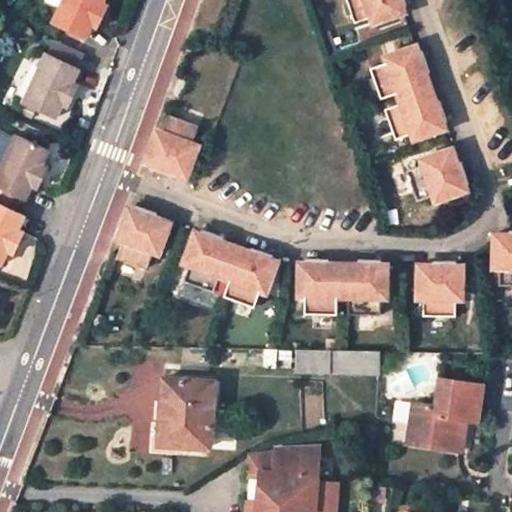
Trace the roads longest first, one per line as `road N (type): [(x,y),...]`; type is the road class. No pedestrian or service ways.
road 1 (residential): [(424,0),(493,190),(489,219),(472,239),(283,241),(103,173)]
road 2 (tertiary): [(0,449),(103,173)]
road 3 (tertiary): [(103,173),(165,0)]
